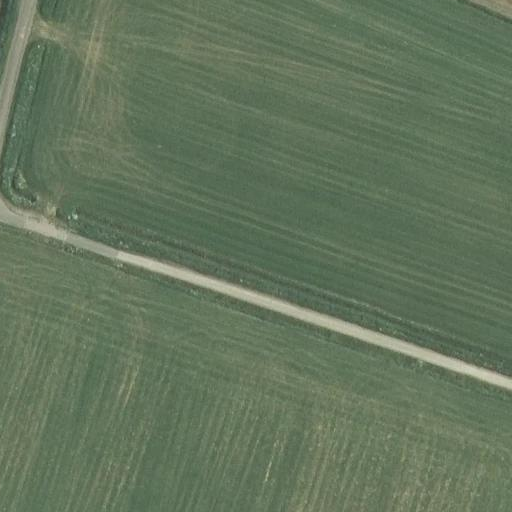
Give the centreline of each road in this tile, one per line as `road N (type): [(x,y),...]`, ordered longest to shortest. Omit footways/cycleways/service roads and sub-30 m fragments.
road 1 (track): [(511,385),(0,217)]
road 2 (track): [(0,123),(28,0)]
